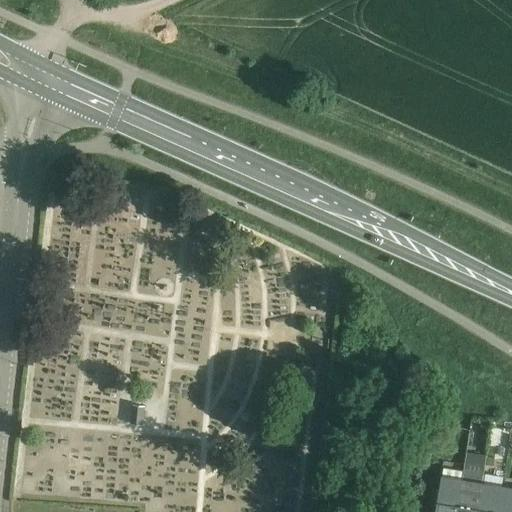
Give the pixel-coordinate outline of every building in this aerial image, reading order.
[(144,406),(133,405),(131,424),(143,425),(144,406)] [(456,511),(462,480),(464,471),(443,468),(435,511),(456,511)] [(477,511),(482,483),(462,480),(456,511),(477,511)] [(498,511),(503,487),(482,483),(477,511),(498,511)] [(511,511),(511,488),(503,487),(498,511),(511,511)]
